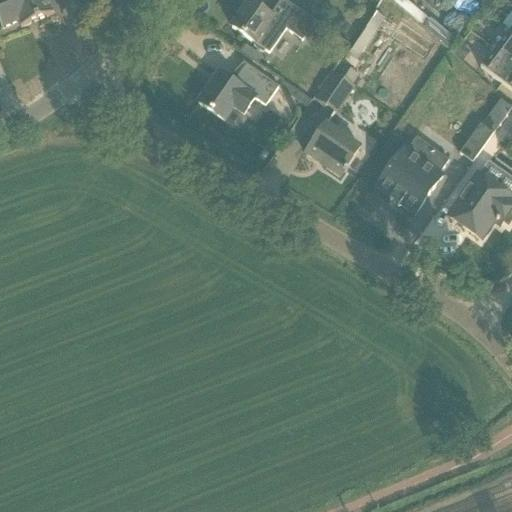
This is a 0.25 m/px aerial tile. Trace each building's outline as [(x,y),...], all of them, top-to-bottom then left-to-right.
[(0,0),(0,27),(1,31),(19,24),(21,29),(53,16),(46,0),(0,0)] [(315,24),(312,22),(281,0),(268,19),(248,5),(240,17),(237,14),(235,16),(233,19),(231,21),(230,24),(229,27),(232,29),(231,30),(254,46),(255,46),(269,56),(285,32),(302,43),(315,24)] [(376,15),(348,58),(357,63),(385,21),(376,15)] [(433,45),(401,24),(392,38),(424,59),(433,45)] [(509,34),(511,36),(511,30),(511,32),(505,27),(503,30),(509,34)] [(489,48),(511,65),(511,36),(509,34),(497,50),(491,46),(489,48)] [(481,72),(511,94),(511,65),(489,48),(487,51),(493,56),(481,72)] [(351,89),(349,88),(358,74),(342,63),(316,100),(334,113),(351,89)] [(223,122),(232,109),(243,117),(254,101),(265,109),(278,89),(245,66),(232,85),(218,75),(217,77),(218,77),(199,105),(198,104),(197,106),(223,124),(225,123),(223,122)] [(359,150),(324,127),(303,157),(338,181),(343,174),(345,175),(346,173),(344,172),(359,150)] [(472,165),(493,136),(480,127),(459,156),(472,165)] [(376,189),(391,200),(389,202),(391,203),(394,199),(400,204),(397,208),(399,209),(400,207),(415,218),(443,179),(440,176),(449,163),(416,140),(407,153),(404,151),(376,189)] [(511,203),(511,199),(479,177),(449,219),(480,241),(494,222),(501,227),(504,222),(508,225),(511,219),(511,204),(511,203)]
